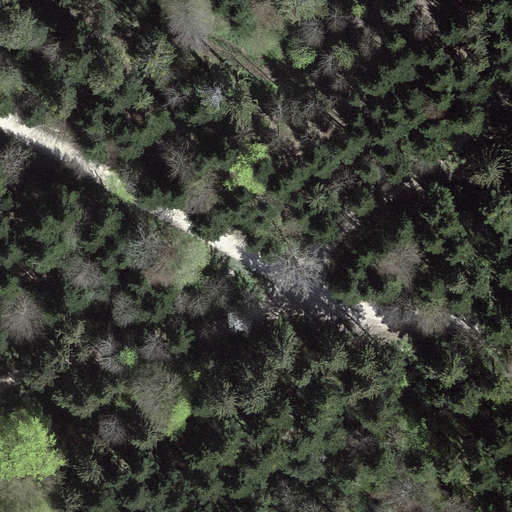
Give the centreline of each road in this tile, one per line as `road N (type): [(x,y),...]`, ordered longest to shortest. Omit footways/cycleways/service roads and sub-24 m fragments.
road 1 (track): [(0,390),(112,349),(251,318),(454,149),(511,86)]
road 2 (unclassified): [(0,121),(394,318),(511,325)]
